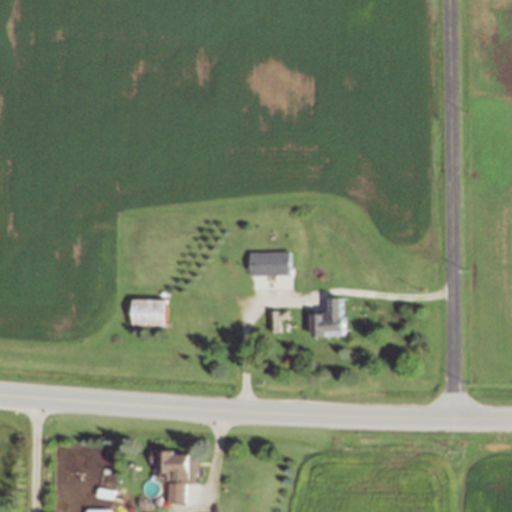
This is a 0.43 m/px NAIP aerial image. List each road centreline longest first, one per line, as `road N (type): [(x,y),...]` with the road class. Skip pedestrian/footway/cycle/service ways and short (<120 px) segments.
road 1 (secondary): [(0,395),(336,418),(511,419)]
road 2 (residential): [(452,0),(453,420)]
